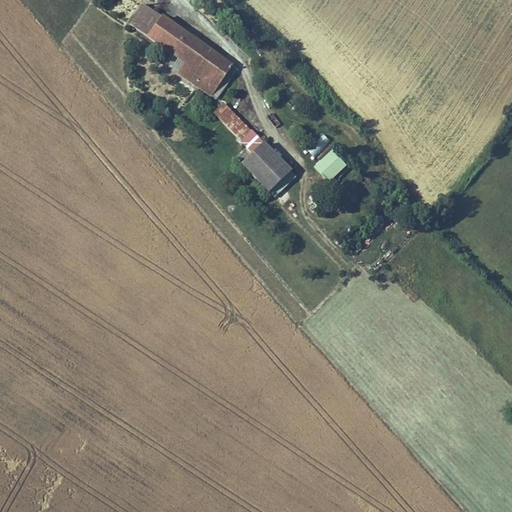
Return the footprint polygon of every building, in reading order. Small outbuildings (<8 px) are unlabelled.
[(139,36),(153,16),(145,11),(131,31),(139,36)] [(150,43),(163,23),(153,16),(139,36),(150,43)] [(169,56),(183,36),(163,23),(150,43),(169,56)] [(224,90),(236,72),(183,36),(169,56),(186,68),(180,78),(212,99),(220,87),(224,90)] [(293,175),(264,145),(225,105),(214,115),(254,156),(242,168),(270,197),(293,175)] [(316,159),(331,141),(322,134),(307,151),(316,159)] [(328,183),(347,166),(333,150),(314,167),(328,183)] [(319,190),(307,200),(317,212),(329,202),(319,190)] [(367,261),(363,275),(378,280),(382,266),(367,261)]
